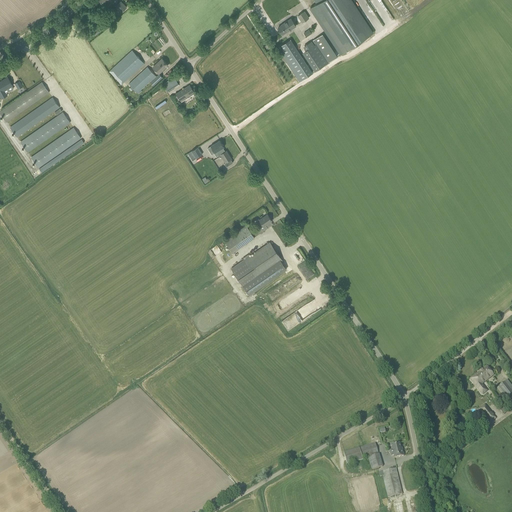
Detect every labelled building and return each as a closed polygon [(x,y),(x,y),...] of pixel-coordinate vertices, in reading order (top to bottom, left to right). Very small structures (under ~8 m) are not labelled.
[(108,0),(111,3),(118,9),(115,12),(118,15),(120,12),(121,12),(126,7),(121,1),(118,4),(116,2),(117,2),(117,1),(116,0),(108,0)] [(310,8),(341,54),(373,33),(350,0),(314,0),(316,3),(310,8)] [(304,11),(298,15),(302,22),(303,21),(308,18),(307,16),(304,11)] [(296,26),(294,23),(291,18),(281,25),(278,28),(280,31),(282,34),(287,31),(292,29),(293,27),(294,27),(296,26)] [(101,30),(98,26),(91,31),(95,36),(101,30)] [(304,32),(307,37),(312,34),(314,33),(311,29),(310,30),(309,29),(304,32)] [(315,71),(337,56),(323,33),(303,46),(305,50),(302,52),(315,71)] [(313,73),(290,39),(277,48),(299,82),(313,73)] [(121,85),(144,64),(132,50),(109,71),(121,85)] [(162,59),(158,62),(153,67),(159,73),(168,65),(162,59)] [(149,82),(150,82),(156,76),(147,66),(128,84),(137,93),(149,82)] [(150,82),(153,86),(162,77),(159,74),(156,76),(150,82)] [(0,81),(0,95),(2,99),(8,95),(5,90),(13,86),(8,77),(0,81)] [(162,84),(168,92),(179,84),(173,77),(162,84)] [(0,112),(7,122),(49,92),(42,82),(0,110),(0,112)] [(190,85),(185,88),(177,93),(182,102),(185,100),(184,100),(195,93),(190,85)] [(60,107),(52,97),(10,127),(17,137),(60,107)] [(70,123),(63,112),(20,141),(28,152),(70,123)] [(81,138),(73,127),(31,157),(38,168),(81,138)] [(84,143),(81,139),(39,168),(42,172),(84,143)] [(224,147),(220,140),(211,146),(215,153),(217,152),(219,156),(221,155),(226,163),(224,164),(227,167),(233,163),(231,159),(232,159),(227,151),(226,152),(223,147),(224,147)] [(202,154),(198,147),(191,151),(196,158),(202,154)] [(267,214),(260,220),(259,219),(255,221),(260,228),(257,230),(259,233),(263,231),(269,227),(267,224),(272,220),(267,214)] [(232,234),(224,240),(233,252),(241,247),(254,237),(246,225),(232,234)] [(282,261),(269,242),(265,245),(244,260),(231,268),(244,288),(249,295),(287,269),(282,262),(282,261)] [(486,367),(478,373),(485,382),(493,375),(486,367)] [(481,384),(485,382),(478,373),(470,380),(482,394),(486,391),(481,384)] [(499,387),(510,401),(511,399),(511,391),(504,382),(499,387)] [(485,405),(480,409),(490,422),(495,418),(488,408),(485,405)] [(345,458),(347,465),(362,460),(362,458),(378,454),(375,443),(343,453),(345,458)] [(401,451),(399,443),(395,444),(395,443),(391,444),(392,450),(390,450),(391,456),(393,455),(394,458),(404,456),(402,450),(401,451)] [(396,468),(391,469),(379,472),(380,477),(382,477),(387,498),(402,494),(396,468)]
